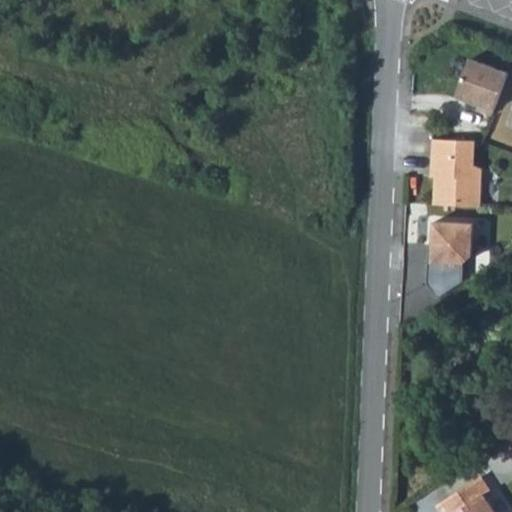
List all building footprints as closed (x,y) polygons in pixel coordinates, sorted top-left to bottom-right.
[(511,70),(473,56),(460,94),(498,107),(511,70)] [(474,140),(433,139),(432,176),(437,176),(436,202),(481,203),(482,168),(473,168),(474,140)] [(472,229),(432,227),(430,265),(426,265),(425,288),(435,303),(461,286),(462,268),(471,260),(472,229)] [(511,418),(494,407),(485,419),(504,433),(511,422),(511,418)] [(483,476),(438,505),(442,511),(498,511),(487,494),(492,491),(483,476)]
